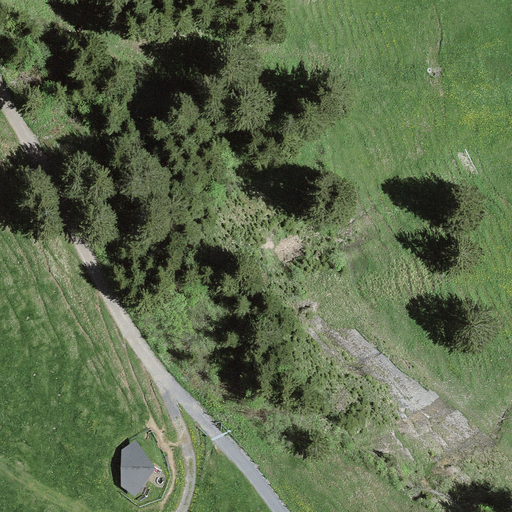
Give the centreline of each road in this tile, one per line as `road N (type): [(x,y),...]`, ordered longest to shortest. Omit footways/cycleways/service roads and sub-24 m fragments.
road 1 (track): [(0,90),(109,309),(194,408)]
road 2 (track): [(194,408),(235,442),(279,511)]
road 3 (track): [(194,408),(186,500),(153,511)]
